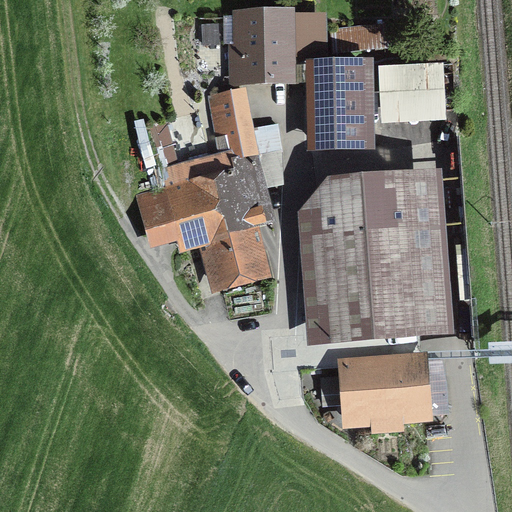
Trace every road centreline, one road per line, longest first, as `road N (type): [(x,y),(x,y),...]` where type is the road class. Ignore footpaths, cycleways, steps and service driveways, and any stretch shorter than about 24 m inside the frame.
road 1 (track): [(66,0),(84,128),(131,233),(252,382),(429,511)]
road 2 (track): [(293,102),(276,403)]
road 3 (unclassified): [(462,363),(484,511)]
